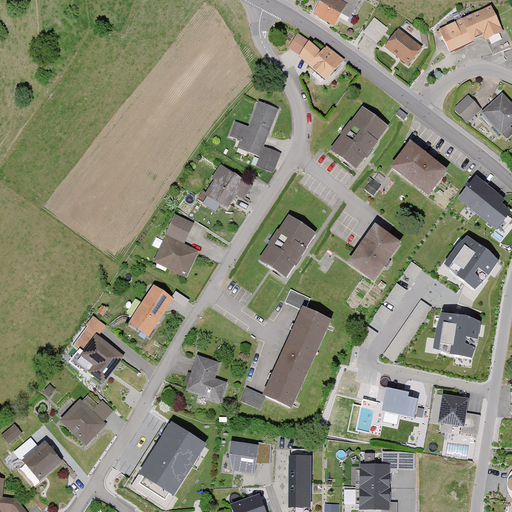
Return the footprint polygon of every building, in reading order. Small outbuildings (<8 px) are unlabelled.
[(318,0),(311,14),(337,28),(343,16),(351,21),(362,0),(318,0)] [(511,46),(495,9),(440,34),(450,56),(483,41),(490,56),(511,46)] [(363,34),(377,45),(388,30),(373,20),(363,34)] [(385,50),(409,68),(422,51),(398,33),(385,50)] [(289,48),(303,58),(311,46),(297,36),(289,48)] [(310,68),(328,83),(345,63),(326,48),(323,52),(320,49),(309,63),(312,65),(310,68)] [(455,112),(467,125),(481,112),(469,99),(455,112)] [(511,108),(502,99),(483,118),(506,141),(511,135),(511,108)] [(264,149),(279,112),(258,103),(249,127),(233,121),(227,136),(240,141),(238,149),(259,157),(255,168),(274,175),(281,156),(264,149)] [(392,130),(363,109),(329,154),(358,175),(392,130)] [(445,167),(410,140),(393,163),(428,190),(445,167)] [(244,203),(253,186),(222,168),(207,196),(231,209),(237,199),(244,203)] [(502,198),(476,176),(460,196),(496,225),(509,210),(499,202),(502,198)] [(370,180),(368,190),(378,192),(380,182),(370,180)] [(196,225),(177,216),(154,264),(187,279),(199,253),(186,247),(196,225)] [(259,259),(289,279),(318,237),(289,216),(259,259)] [(350,259),(373,275),(398,240),(376,224),(350,259)] [(497,259),(467,235),(447,261),(477,285),(497,259)] [(404,272),(416,279),(423,268),(412,260),(404,272)] [(398,281),(409,289),(415,280),(404,273),(398,281)] [(397,282),(389,293),(400,301),(408,289),(397,282)] [(131,325),(150,338),(177,300),(157,287),(131,325)] [(459,312),(471,313),(473,295),(461,293),(459,312)] [(421,299),(385,354),(396,361),(432,306),(421,299)] [(375,316),(385,323),(393,311),(383,304),(375,316)] [(267,400),(295,413),(336,322),(308,310),(267,400)] [(440,312),(434,346),(473,352),(479,319),(440,312)] [(90,373),(106,385),(126,358),(96,336),(81,356),(95,367),(90,373)] [(222,366),(199,358),(187,394),(221,404),(228,384),(217,381),(222,366)] [(405,389),(382,384),(377,407),(406,413),(409,397),(404,396),(403,396),(405,389)] [(246,386),(241,401),(262,409),(267,394),(246,386)] [(467,401),(441,396),(436,422),(459,426),(461,427),(465,410),(466,405),(467,401)] [(61,425),(87,448),(107,426),(104,423),(114,413),(101,401),(92,411),(82,402),(61,425)] [(477,412),(465,410),(461,427),(459,426),(458,431),(473,434),(477,412)] [(203,442),(171,422),(141,471),(173,491),(203,442)] [(15,428),(1,438),(6,445),(20,435),(15,428)] [(32,437),(14,450),(20,458),(38,445),(32,437)] [(257,444),(228,440),(225,466),(254,469),(255,458),(256,456),(257,444)] [(256,456),(255,458),(266,460),(268,445),(257,444),(256,456)] [(64,464),(47,445),(25,464),(42,484),(64,464)] [(385,462),(384,468),(394,468),(394,449),(380,449),(380,462),(385,462)] [(309,455),(290,455),(290,504),(308,504),(309,455)] [(360,461),(360,485),(384,485),(384,478),(384,468),(385,462),(380,462),(360,461)] [(27,511),(17,500),(4,499),(6,481),(0,480),(0,511),(27,511)] [(384,485),(360,485),(360,508),(379,508),(384,508),(384,502),(384,492),(384,485)] [(357,488),(345,488),(345,503),(356,503),(357,488)] [(266,511),(265,507),(262,497),(234,506),(235,511),(266,511)] [(393,511),(394,502),(384,502),(384,508),(379,508),(379,511),(393,511)]
